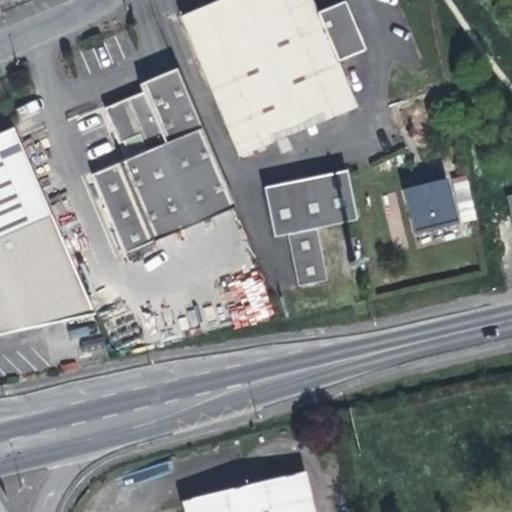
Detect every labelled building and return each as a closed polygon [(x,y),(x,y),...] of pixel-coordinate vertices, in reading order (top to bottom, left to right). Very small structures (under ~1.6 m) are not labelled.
[(229,129),(343,81),(335,62),(362,50),(342,2),(314,14),(315,14),(304,19),(296,0),(216,0),(180,16),(229,129)] [(315,14),(314,14),(308,0),(296,0),(304,19),(315,14)] [(234,207),(176,67),(139,84),(142,91),(104,108),(118,143),(123,141),(130,157),(89,175),(123,255),(234,207)] [(354,107),(343,81),(229,129),(240,156),(354,107)] [(0,334),(92,315),(12,129),(0,134),(0,334)] [(405,180),(419,223),(461,210),(447,166),(436,170),(432,160),(416,166),(419,176),(405,180)] [(345,164),(259,185),(272,235),(285,231),(298,283),(329,275),(316,224),(357,213),(345,164)] [(179,505),(180,511),(310,511),(302,475),(179,505)]
